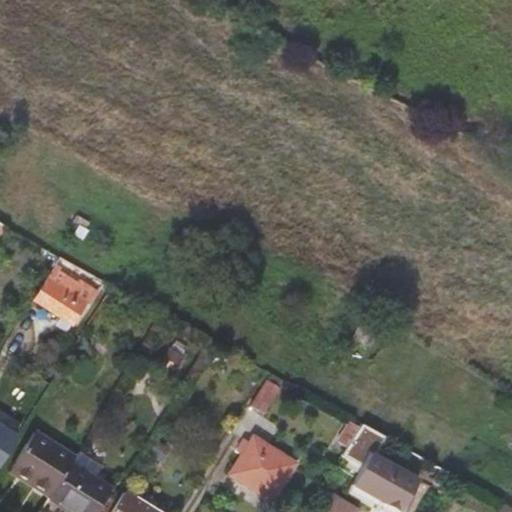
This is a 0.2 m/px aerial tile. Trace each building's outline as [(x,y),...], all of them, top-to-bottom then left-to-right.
[(94,284),(98,277),(89,271),(80,266),(75,273),(94,284)] [(89,297),(52,272),(38,294),(75,318),(89,297)] [(277,385),(262,376),(245,402),(260,411),(277,385)] [(341,438),(349,443),(361,424),(353,419),(341,438)] [(360,454),(374,431),(363,425),(361,424),(349,443),(346,448),(360,454)] [(6,472),(46,498),(68,464),(72,457),(32,433),(6,472)] [(248,441),(246,446),(240,442),(232,454),(238,458),(225,477),(267,503),(290,468),(248,441)] [(354,485),(397,511),(401,511),(419,484),(373,455),(354,485)] [(94,511),(108,491),(68,464),(46,498),(45,500),(64,511),(94,511)] [(431,479),(452,490),(458,478),(438,467),(431,479)] [(154,511),(122,491),(108,511),(154,511)] [(323,511),(357,511),(358,511),(332,496),(323,511)]
